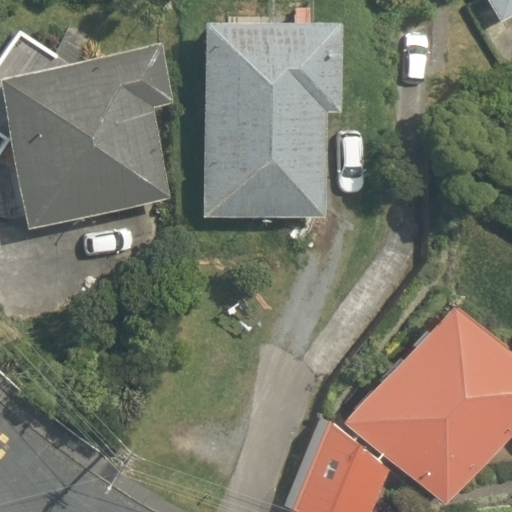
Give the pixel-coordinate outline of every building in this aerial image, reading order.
[(511,0),(489,0),(503,21),(511,15),(511,0)] [(325,18),(186,18),(188,214),(313,215),(312,109),(326,109),(325,18)] [(147,38),(0,68),(0,167),(13,227),(162,196),(140,104),(162,99),(147,38)] [(429,500),(511,389),(511,366),(418,295),(326,419),(429,500)] [(355,511),(372,463),(308,416),(277,507),(292,511),(355,511)]
